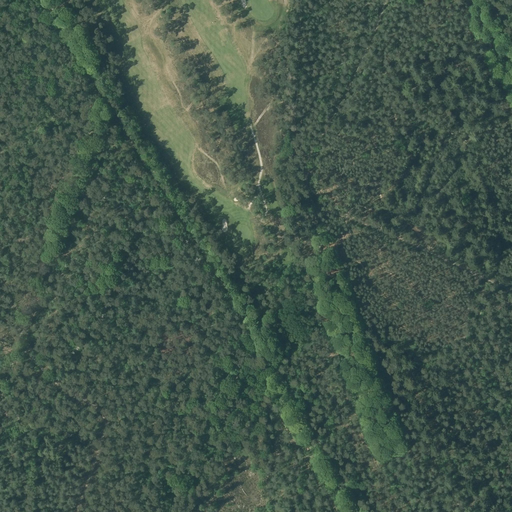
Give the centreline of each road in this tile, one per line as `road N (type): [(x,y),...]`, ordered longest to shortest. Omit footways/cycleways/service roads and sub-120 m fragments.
road 1 (unknown): [(362,511),(46,0)]
road 2 (unknown): [(313,205),(339,240),(373,322),(375,352),(461,511)]
road 3 (track): [(313,205),(388,462),(413,511)]
road 4 (track): [(111,104),(41,273),(0,404)]
road 5 (track): [(0,341),(100,411),(98,450),(76,511)]
road 6 (track): [(304,167),(383,0)]
road 7 (unknown): [(302,0),(297,119),(304,167)]
